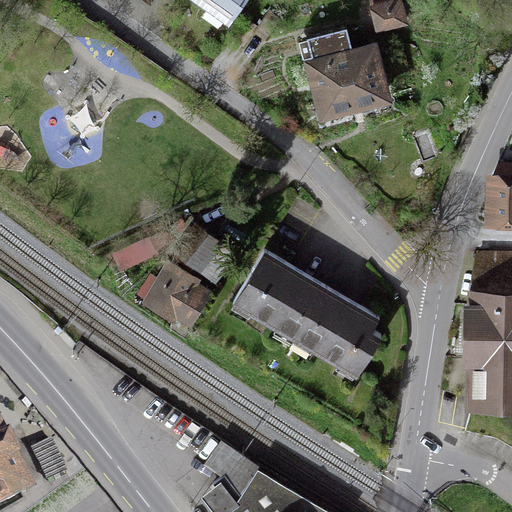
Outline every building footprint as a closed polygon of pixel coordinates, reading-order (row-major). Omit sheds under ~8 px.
[(194,0),(233,27),(252,0),(194,0)] [(373,0),(380,28),(405,22),(399,0),(373,0)] [(307,57),(321,117),(392,101),(379,41),(354,47),(349,25),(302,35),(307,57)] [(511,176),(485,176),(484,231),(511,231),(511,176)] [(210,229),(184,262),(215,286),(240,252),(210,229)] [(289,341),(320,286),(260,252),(229,307),(289,341)] [(473,400),(511,400),(511,253),(478,253),(477,302),(466,301),(465,357),(474,357),(473,400)] [(186,330),(209,293),(165,265),(141,302),(186,330)] [(320,286),(289,341),(350,375),(374,332),(367,328),(374,316),(320,286)] [(0,505),(29,490),(14,461),(21,458),(10,436),(3,440),(0,434),(0,505)] [(330,511),(229,448),(220,464),(214,474),(219,479),(196,495),(208,511),(289,511),(291,511),(330,511)]
